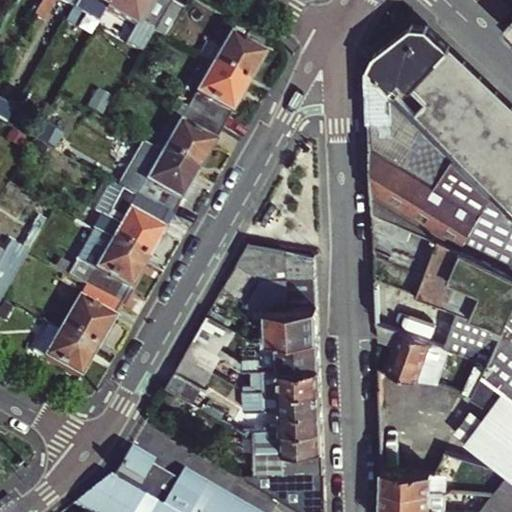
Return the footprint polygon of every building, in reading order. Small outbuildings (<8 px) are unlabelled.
[(155,32),(172,1),(170,0),(113,0),(109,8),(108,10),(152,36),(155,32)] [(511,0),(488,0),(511,21),(511,19),(511,0)] [(184,8),(172,1),(155,32),(167,39),(184,8)] [(427,102),(415,114),(417,116),(467,62),(429,26),(414,24),(377,53),(370,69),(396,94),(402,88),(397,83),(403,78),(427,102)] [(228,35),(211,64),(248,84),(264,56),(228,35)] [(511,104),(467,62),(417,116),(467,165),(511,210),(511,104)] [(211,64),(186,109),(222,129),(248,84),(211,64)] [(415,114),(396,94),(370,69),(373,136),(398,135),(417,116),(415,114)] [(186,109),(161,152),(197,173),(222,129),(186,109)] [(511,210),(467,165),(417,116),(398,135),(373,136),(378,273),(411,288),(461,305),(447,344),(490,359),(486,368),(506,383),(511,387),(511,210)] [(161,152),(136,196),(173,217),(197,173),(161,152)] [(136,196),(111,241),(147,261),(173,217),(136,196)] [(69,276),(86,286),(122,306),(147,261),(111,241),(95,231),(69,276)] [(289,277),(288,248),(252,241),(227,286),(259,305),(289,304),(289,277)] [(288,248),(289,277),(319,276),(318,254),(288,248)] [(289,277),(289,304),(320,304),(319,276),(289,277)] [(86,286),(61,329),(97,350),(122,306),(86,286)] [(271,313),(272,336),(321,334),(320,304),(289,304),(259,305),(259,314),(271,313)] [(211,312),(197,337),(205,342),(212,329),(228,339),(236,326),(211,312)] [(433,339),(380,320),(381,337),(398,344),(389,366),(419,377),(427,354),(433,339)] [(47,322),(39,336),(52,344),(61,329),(47,322)] [(80,380),(97,350),(61,329),(52,344),(39,336),(31,350),(80,380)] [(241,363),(247,367),(254,371),(322,368),(321,334),(272,336),(259,337),(259,355),(241,356),(241,363)] [(197,337),(188,353),(213,369),(221,373),(223,370),(215,365),(223,352),(205,342),(197,337)] [(188,353),(179,368),(205,384),(213,369),(188,353)] [(436,358),(427,354),(419,377),(430,379),(436,358)] [(255,389),(266,389),(323,386),(322,368),(254,371),(247,367),(248,389),(255,389)] [(179,368),(170,384),(202,403),(211,387),(205,384),(179,368)] [(449,447),(468,453),(506,383),(486,368),(476,389),(449,447)] [(511,387),(506,383),(468,453),(511,469),(511,387)] [(266,389),(267,409),(324,407),(323,386),(266,389)] [(248,389),(248,409),(248,410),(256,409),(255,389),(248,389)] [(235,423),(248,431),(248,429),(324,426),(324,407),(267,409),(256,409),(248,410),(248,409),(248,421),(239,415),(235,423)] [(255,434),(257,473),(311,471),(326,470),(324,426),(248,429),(248,431),(248,434),(255,434)] [(253,511),(183,470),(177,480),(129,452),(112,479),(109,477),(75,504),(88,511),(253,511)] [(385,469),(384,489),(433,491),(433,487),(434,471),(385,469)] [(311,471),(311,474),(312,504),(327,503),(326,470),(311,471)] [(445,472),(437,471),(434,471),(433,487),(445,488),(445,472)] [(280,491),(280,496),(306,511),(327,511),(327,503),(312,504),(311,474),(262,476),(263,483),(275,480),(276,491),(280,491)] [(511,482),(502,494),(511,502),(511,482)] [(509,511),(511,510),(511,502),(502,494),(487,511),(447,509),(448,491),(444,491),(433,491),(384,489),(383,511),(509,511)]
